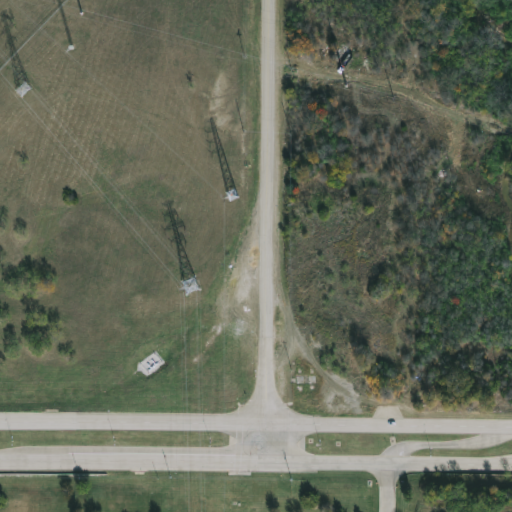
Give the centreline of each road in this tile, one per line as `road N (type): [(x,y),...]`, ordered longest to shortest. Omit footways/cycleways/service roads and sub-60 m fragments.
road 1 (tertiary): [(272,0),(266,428)]
road 2 (secondary): [(266,428),(0,425)]
road 3 (secondary): [(0,460),(264,460)]
road 4 (secondary): [(264,460),(511,462)]
road 5 (secondary): [(511,429),(266,428)]
road 6 (secondary): [(511,430),(499,443),(407,451),(394,460)]
